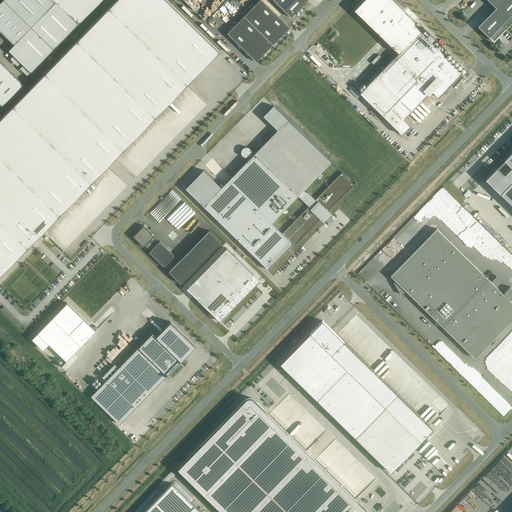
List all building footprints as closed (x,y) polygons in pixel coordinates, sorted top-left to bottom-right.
[(0,276),(220,51),(166,0),(116,0),(0,119),(0,276)] [(0,30),(14,45),(32,27),(4,0),(3,0),(0,3),(0,30)] [(4,0),(32,27),(54,49),(79,24),(102,0),(4,0)] [(217,8),(225,0),(219,0),(221,1),(218,3),(215,3),(211,6),(207,2),(206,4),(203,3),(203,5),(206,9),(203,9),(202,7),(200,8),(201,12),(197,13),(197,14),(202,19),(209,18),(210,19),(211,21),(216,22),(214,20),(218,16),(219,13),(215,9),(217,8)] [(244,49),(256,61),(271,46),(290,27),(262,0),(259,0),(227,33),(244,49)] [(273,0),(291,17),(307,0),(273,0)] [(439,98),(463,73),(463,72),(463,73),(420,31),(421,31),(415,26),(415,25),(415,24),(415,23),(415,22),(415,21),(414,20),(393,0),(363,0),(354,10),(384,38),(387,41),(399,53),(360,93),(403,134),(411,126),(404,119),(432,91),(439,98)] [(511,0),(488,0),(496,7),(478,26),(489,37),(490,37),(494,41),(505,30),(511,22),(511,0)] [(32,27),(14,45),(13,46),(9,50),(13,54),(32,73),(54,49),(32,27)] [(0,103),(2,106),(23,84),(0,61),(0,103)] [(453,83),(455,85),(465,76),(463,74),(453,83)] [(203,170),(186,188),(204,206),(264,265),(264,266),(289,240),(290,241),(293,244),(294,245),(292,247),(293,247),(307,233),(306,233),(305,232),(307,229),(309,230),(308,230),(309,231),(323,217),(322,216),(321,218),(320,217),(309,206),(282,233),(271,223),(298,196),(331,162),(288,120),(273,105),(263,116),(278,130),(255,153),(232,177),(225,184),(224,184),(221,187),(203,170)] [(245,132),(249,128),(242,120),(240,123),(242,125),(240,126),(245,132)] [(212,159),(206,164),(219,178),(222,176),(221,175),(241,156),(242,157),(249,151),(243,145),(241,147),(228,133),(207,152),(212,159)] [(489,174),(485,179),(511,204),(511,151),(504,160),(505,161),(498,168),(497,167),(489,174)] [(418,229),(429,221),(423,213),(412,221),(418,229)] [(165,265),(170,270),(178,261),(173,257),(174,255),(160,241),(155,246),(149,241),(154,236),(147,228),(144,231),(141,228),(139,231),(133,236),(144,247),(145,246),(150,251),(149,252),(164,266),(165,265)] [(511,299),(511,288),(510,287),(504,293),(505,294),(504,294),(437,229),(391,276),(396,280),(394,282),(401,294),(399,290),(402,286),(475,358),(511,319),(511,302),(510,300),(510,299),(511,300),(511,299)] [(227,248),(187,288),(220,321),(260,280),(227,248)] [(469,256),(474,262),(484,253),(482,250),(479,253),(476,250),(469,256)] [(96,331),(67,302),(32,339),(61,367),(96,331)] [(323,321),(281,363),(393,473),(435,430),(323,321)] [(171,322),(160,332),(156,336),(153,332),(91,396),(120,424),(196,346),(171,322)] [(246,399),(187,460),(178,469),(222,511),(366,511),(367,511),(366,510),(366,509),(365,508),(253,399),(253,398),(252,398),(251,397),(250,397),(249,397),(248,398),(247,398),(246,399)] [(201,511),(172,483),(144,511),(206,511),(204,509),(201,511)]
